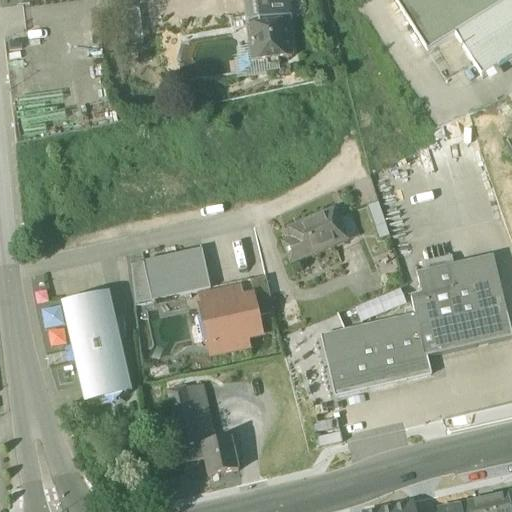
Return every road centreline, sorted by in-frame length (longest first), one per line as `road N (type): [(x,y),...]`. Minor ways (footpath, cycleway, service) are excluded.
road 1 (residential): [(7,274),(251,220),(356,161)]
road 2 (unclassified): [(511,452),(252,511)]
road 3 (residential): [(55,511),(7,274)]
road 4 (unknown): [(511,73),(468,100),(430,99),(408,84),(360,0)]
